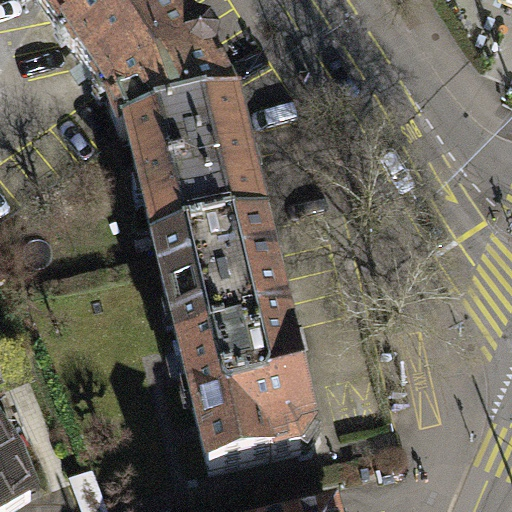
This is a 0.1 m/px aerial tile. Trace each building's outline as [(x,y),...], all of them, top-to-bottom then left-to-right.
[(195,37),(170,0),(51,0),(41,8),(105,102),(118,138),(127,136),(237,111),(214,63),(216,49),(208,37),(195,37)] [(511,0),(486,0),(511,10),(511,0)] [(265,230),(237,111),(127,136),(155,256),(265,230)] [(265,230),(155,256),(207,477),(299,455),(312,431),(305,402),(279,294),(265,230)] [(0,511),(11,511),(29,501),(15,461),(0,438),(0,511)]
